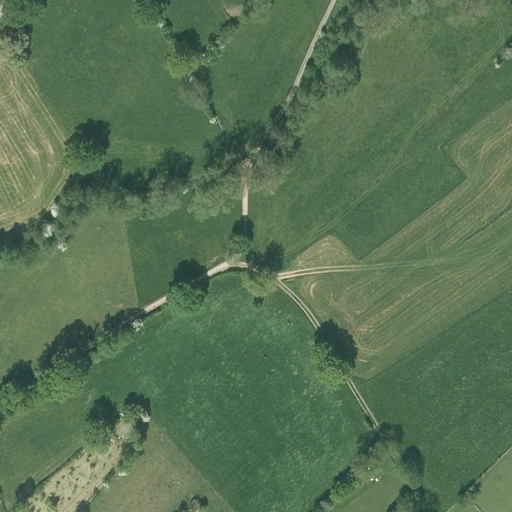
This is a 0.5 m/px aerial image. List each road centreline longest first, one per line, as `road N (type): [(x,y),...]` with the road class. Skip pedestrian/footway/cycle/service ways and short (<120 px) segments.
road 1 (track): [(247,189),(245,249),(235,259),(0,403)]
road 2 (track): [(245,249),(307,314),(375,432)]
road 3 (track): [(333,0),(285,108),(249,159),(247,189)]
